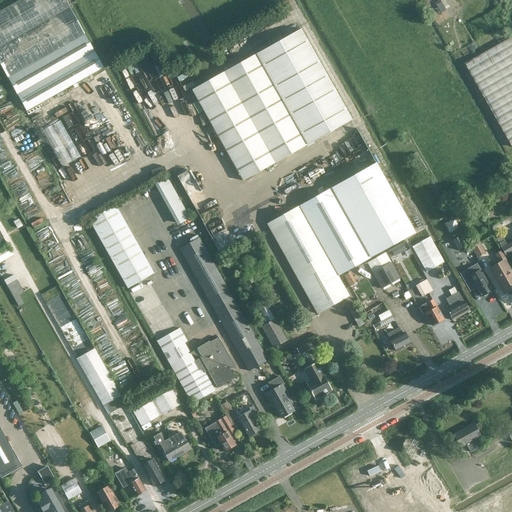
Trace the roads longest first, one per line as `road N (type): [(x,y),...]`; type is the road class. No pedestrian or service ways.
road 1 (unknown): [(364,417),(266,225),(218,169),(172,159),(57,228)]
road 2 (unknown): [(164,511),(0,223)]
road 3 (tertiary): [(196,511),(364,417)]
road 4 (tertiary): [(364,417),(511,335)]
road 5 (residential): [(442,511),(426,482),(393,468),(364,417)]
